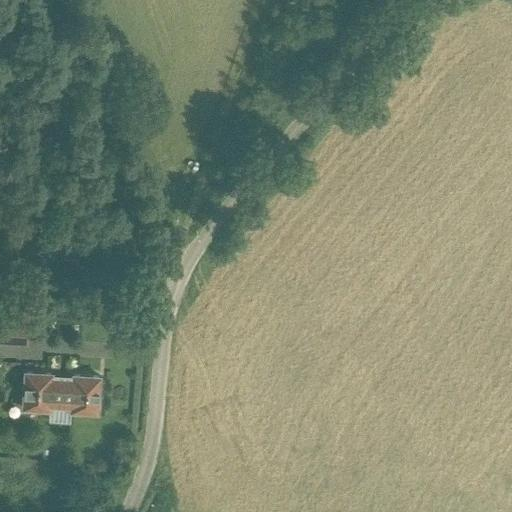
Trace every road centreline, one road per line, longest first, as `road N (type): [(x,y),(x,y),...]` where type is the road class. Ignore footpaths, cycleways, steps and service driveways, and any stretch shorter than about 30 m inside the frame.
road 1 (unclassified): [(131,511),(149,465),(174,282),(279,138),(397,0)]
road 2 (track): [(174,282),(71,0)]
road 3 (track): [(0,247),(167,307)]
